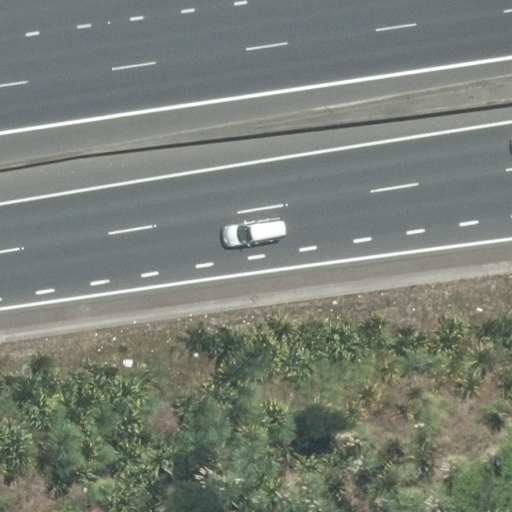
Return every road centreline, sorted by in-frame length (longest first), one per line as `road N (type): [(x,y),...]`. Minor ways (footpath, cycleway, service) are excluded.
road 1 (motorway): [(511,177),(0,256)]
road 2 (motorway): [(0,79),(506,0)]
